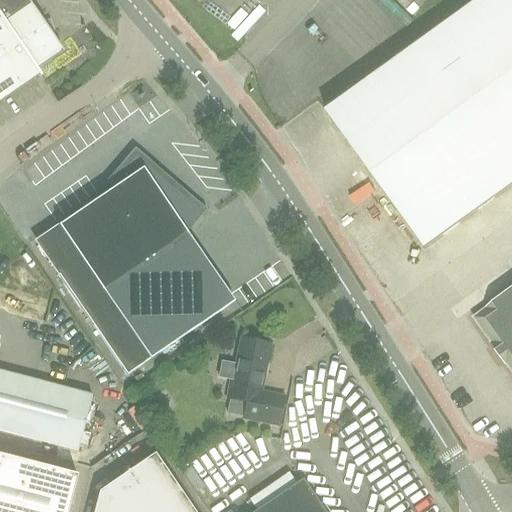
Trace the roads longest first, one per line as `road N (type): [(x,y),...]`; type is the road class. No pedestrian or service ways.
road 1 (secondary): [(482,511),(291,201),(168,45)]
road 2 (unclassified): [(0,154),(168,45)]
